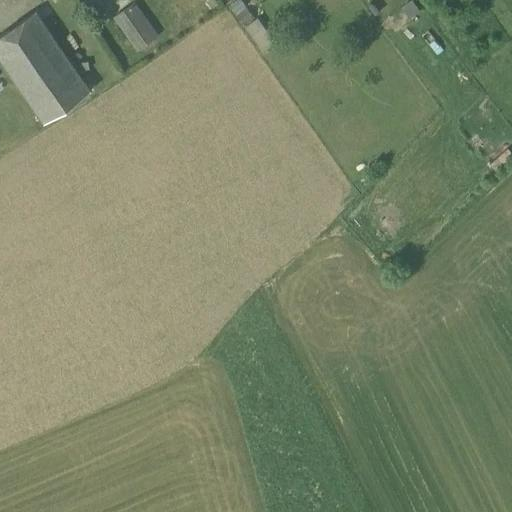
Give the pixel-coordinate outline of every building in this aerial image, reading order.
[(240,0),(238,0),(230,7),(235,14),(245,6),(240,0)] [(420,12),(411,0),(401,8),(409,19),(420,12)] [(137,50),(157,36),(134,3),(114,17),(137,50)] [(0,58),(44,123),(90,92),(37,13),(0,37),(0,58)] [(253,25),(268,45),(279,37),(264,17),(253,25)]
